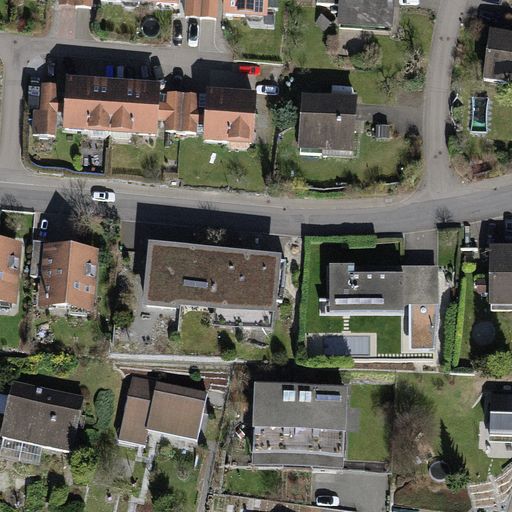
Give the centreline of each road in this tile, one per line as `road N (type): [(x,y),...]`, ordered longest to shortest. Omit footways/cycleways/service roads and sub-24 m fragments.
road 1 (residential): [(0,194),(302,222),(445,211)]
road 2 (residential): [(455,0),(435,127),(445,211)]
